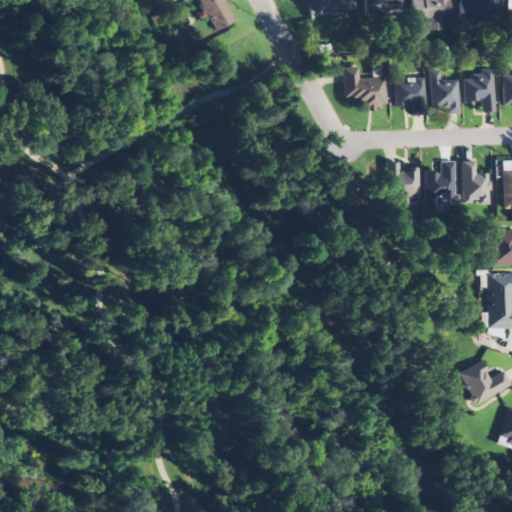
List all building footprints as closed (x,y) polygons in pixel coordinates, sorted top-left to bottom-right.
[(199,0),(211,29),(232,21),(223,0),(199,0)] [(355,10),(354,0),(304,0),(306,16),(355,10)] [(399,14),(399,0),(363,0),(363,14),(399,14)] [(449,0),(409,0),(409,18),(429,18),(429,29),(440,29),(440,19),(449,19),(449,0)] [(457,0),(457,19),(497,21),(497,0),(457,0)] [(341,99),(352,99),(352,108),(384,109),(385,75),(359,75),(360,65),(341,65),(341,99)] [(429,69),(429,102),(439,102),(439,113),(459,113),(459,79),(438,79),(438,69),(429,69)] [(484,101),(484,111),(495,111),(495,69),(473,69),(473,79),(463,79),(463,101),(484,101)] [(502,104),(511,104),(511,73),(502,73),(502,104)] [(393,104),(406,104),(406,112),(426,113),(426,77),(394,77),(393,104)] [(501,208),(511,207),(511,157),(500,157),(501,208)] [(455,159),(435,159),(435,170),(423,170),(423,201),(433,201),(433,205),(455,205),(455,159)] [(460,204),(490,204),(490,169),(480,169),(480,159),(460,159),(460,204)] [(408,206),(408,196),(419,196),(418,169),(399,170),(399,161),(385,162),(385,197),(394,197),(394,207),(408,206)] [(511,228),(484,228),(484,264),(511,264),(511,228)] [(511,270),(484,270),(483,335),(502,335),(503,328),(511,328),(511,270)] [(455,373),(472,404),(510,384),(502,369),(493,375),(483,357),(455,373)] [(511,411),(505,409),(494,443),(511,449),(511,411)]
